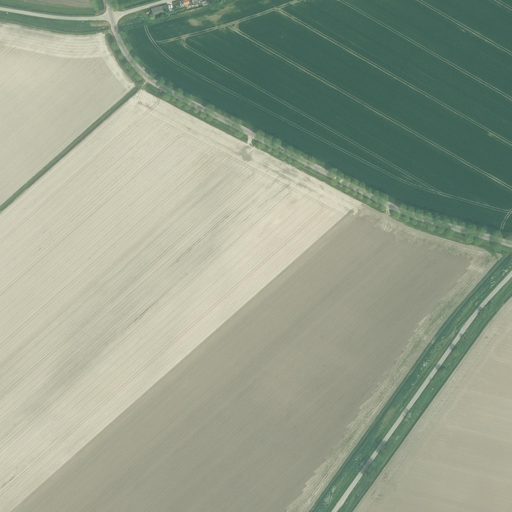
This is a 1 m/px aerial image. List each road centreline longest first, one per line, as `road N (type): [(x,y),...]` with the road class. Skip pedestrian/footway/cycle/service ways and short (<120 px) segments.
road 1 (tertiary): [(511,244),(394,208),(158,85),(122,48),(111,16)]
road 2 (unclassified): [(334,511),(465,326),(511,273)]
